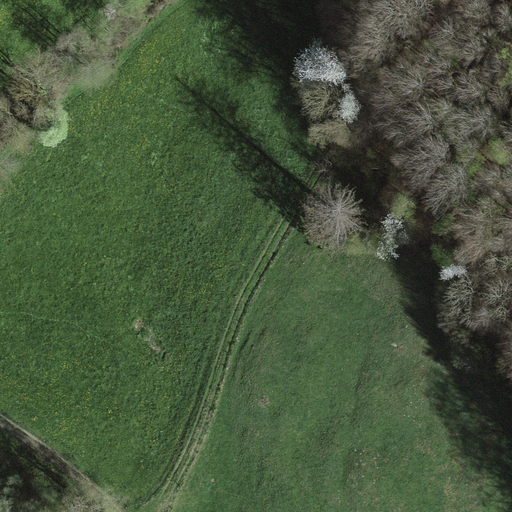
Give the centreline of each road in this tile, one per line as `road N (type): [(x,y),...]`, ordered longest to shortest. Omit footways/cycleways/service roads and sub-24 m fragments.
road 1 (track): [(450,0),(239,307),(208,405),(156,511)]
road 2 (track): [(108,511),(0,418)]
